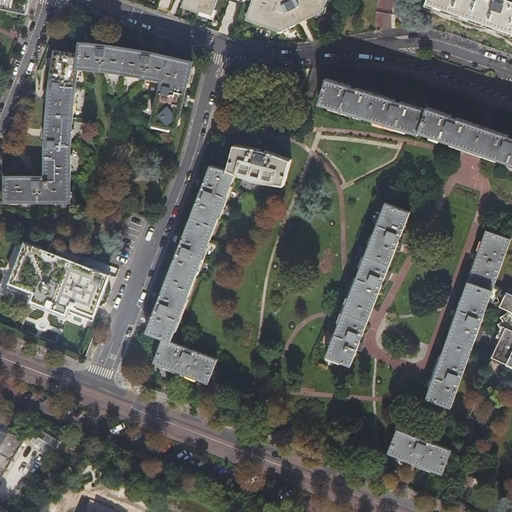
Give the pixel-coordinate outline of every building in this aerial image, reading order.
[(0,0),(0,6),(28,12),(30,0),(0,0)] [(217,0),(184,0),(182,5),(200,11),(201,10),(212,14),(217,0)] [(252,0),(247,18),(281,31),(322,11),(325,0),(252,0)] [(511,0),(426,0),(426,3),(446,10),(490,25),(511,32),(511,0)] [(193,61),(188,60),(175,56),(153,52),(143,50),(128,47),(109,44),(80,41),(79,53),(55,49),(50,80),(49,90),(46,118),(45,131),(45,145),(46,174),(32,174),(6,174),(5,200),(71,201),(71,140),(74,109),(76,93),(80,67),(129,73),(162,79),(152,123),(177,129),(193,61)] [(336,79),(326,76),(318,101),(418,135),(419,132),(511,163),(511,135),(485,126),(460,117),(436,109),(427,106),(425,110),(414,106),(383,95),(358,87),(336,79)] [(153,363),(207,382),(216,357),(172,341),(233,169),(255,177),(281,186),(290,159),(262,149),(235,140),(231,151),(226,168),(208,161),(196,196),(176,253),(156,308),(148,332),(162,338),(153,363)] [(325,356),(350,365),(410,212),(384,202),(325,356)] [(472,347),(494,285),(511,238),(486,229),(425,398),(450,407),(472,347)] [(97,306),(105,303),(110,290),(107,282),(110,274),(94,267),(91,272),(74,265),(74,263),(59,257),(58,259),(48,255),(50,250),(25,240),(7,287),(22,293),(31,296),(30,300),(66,314),(68,310),(81,315),(92,320),(97,306)] [(441,474),(451,449),(397,428),(387,453),(441,474)] [(8,432),(7,434),(0,445),(0,481),(23,441),(8,432)] [(31,475),(37,478),(41,472),(35,469),(31,475)] [(11,506),(17,509),(25,492),(19,489),(11,506)]
